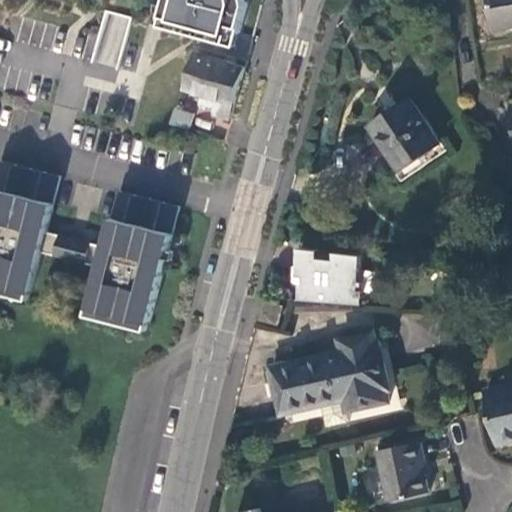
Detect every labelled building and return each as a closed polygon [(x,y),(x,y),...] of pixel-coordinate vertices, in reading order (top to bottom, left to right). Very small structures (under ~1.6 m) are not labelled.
[(169,0),(163,24),(240,44),(251,2),(250,0),(169,0)] [(511,0),(498,0),(501,27),(511,25),(511,0)] [(89,61),(119,67),(129,15),(99,9),(89,61)] [(216,111),(233,115),(237,99),(246,64),(198,51),(187,86),(204,91),(220,96),(219,103),(216,111)] [(202,98),(219,103),(220,96),(204,91),(202,98)] [(397,168),(441,138),(411,95),(399,103),(394,97),(384,104),(388,110),(371,122),(393,154),(389,156),(397,168)] [(199,111),(181,106),(176,122),(194,128),(199,111)] [(447,147),(441,138),(397,168),(403,177),(447,147)] [(62,174),(1,158),(0,162),(0,281),(33,290),(43,249),(48,229),(62,174)] [(101,264),(91,305),(152,321),(181,204),(121,189),(107,244),(101,264)] [(48,229),(43,249),(56,253),(61,233),(48,229)] [(61,233),(56,253),(88,261),(93,241),(61,233)] [(107,244),(93,241),(88,261),(101,264),(107,244)] [(355,277),(359,252),(336,248),(300,244),(297,271),(304,272),(303,279),(298,278),(294,296),(356,301),(357,295),(361,295),(362,288),(358,288),(359,280),(356,279),(355,277)] [(285,302),(267,296),(262,314),(279,319),(285,302)] [(439,348),(441,314),(403,312),(401,346),(439,348)] [(344,347),(275,362),(285,409),(326,400),(330,421),(351,416),(350,406),(393,397),(390,385),(393,385),(383,339),(380,339),(377,327),(355,333),(358,344),(344,347)] [(342,335),(344,347),(358,344),(355,333),(342,335)] [(500,438),(511,435),(511,379),(488,384),(500,438)] [(380,445),(391,495),(430,487),(422,452),(425,451),(422,436),(380,445)] [(263,511),(262,503),(238,508),(238,511),(263,511)]
